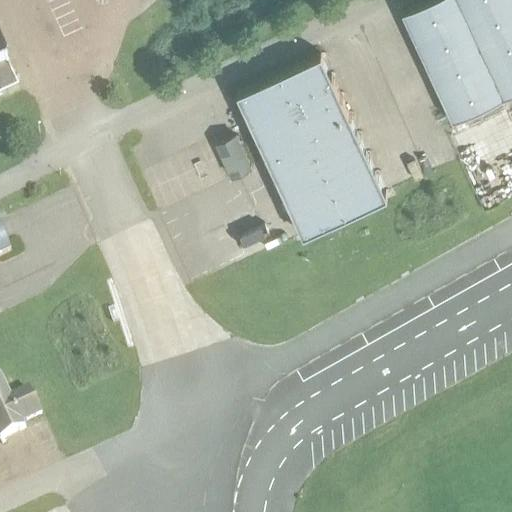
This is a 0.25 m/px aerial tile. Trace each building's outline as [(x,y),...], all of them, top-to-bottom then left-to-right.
[(460,0),(433,0),(406,12),(456,120),(506,97),(460,0)] [(511,0),(460,0),(506,97),(511,93),(511,0)] [(0,97),(19,88),(13,74),(15,73),(0,41),(0,97)] [(237,90),(304,233),(387,194),(321,51),(237,90)] [(217,142),(232,174),(251,165),(236,133),(217,142)] [(0,258),(11,253),(0,228),(0,258)] [(0,439),(0,440),(26,429),(25,428),(24,429),(21,424),(42,415),(30,390),(10,400),(0,377),(1,376),(0,376),(0,436),(1,439),(0,439)]
